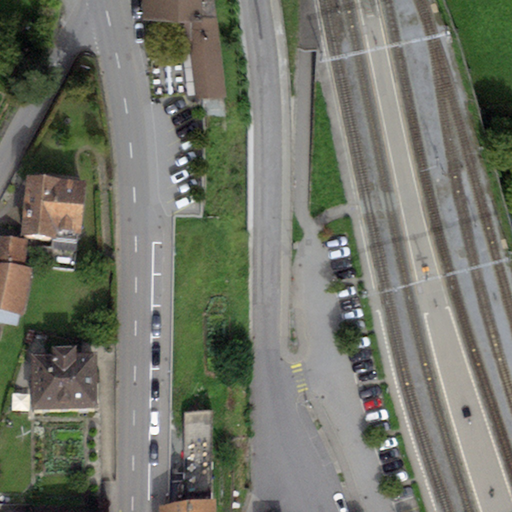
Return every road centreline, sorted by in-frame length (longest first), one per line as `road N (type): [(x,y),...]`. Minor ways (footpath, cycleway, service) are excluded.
road 1 (residential): [(255,0),(268,145),(265,387),(319,511)]
road 2 (primary): [(108,19),(125,107),(137,258),(132,511)]
road 3 (residential): [(108,19),(72,35),(0,167)]
